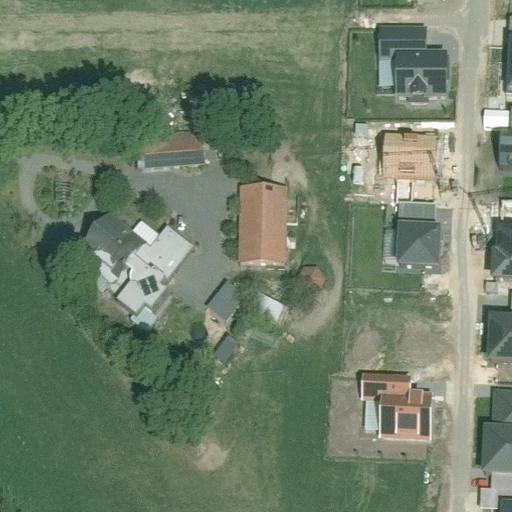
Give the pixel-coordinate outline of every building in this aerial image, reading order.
[(392,57),(427,58),(427,35),(380,35),(380,67),(392,67),(392,57)] [(501,95),(511,95),(511,44),(509,44),(503,44),(501,95)] [(392,103),(444,104),(444,58),(427,58),(392,57),(392,67),(392,103)] [(495,171),(511,171),(511,136),(509,137),(495,137),(495,171)] [(384,182),(433,184),(435,140),(386,138),(384,182)] [(206,171),(206,142),(139,143),(140,173),(206,171)] [(239,192),(238,269),(285,269),(286,192),(239,192)] [(436,211),(401,209),(399,234),(434,235),(436,211)] [(112,217),(75,264),(111,292),(107,298),(137,321),(131,328),(149,342),(161,327),(155,322),(171,302),(164,296),(199,251),(170,229),(163,238),(143,222),(134,234),(112,217)] [(397,270),(436,271),(437,235),(434,235),(399,234),(397,270)] [(511,289),(511,236),(500,236),(499,258),(491,260),(489,288),(511,289)] [(300,271),(299,293),(321,293),(321,271),(300,271)] [(228,286),(208,315),(229,329),(249,300),(228,286)] [(264,304),(253,326),(274,336),(284,314),(264,304)] [(491,323),(489,368),(511,369),(511,324),(491,323)] [(412,382),(364,381),(364,404),(382,405),(380,445),(432,447),(434,400),(412,399),(412,382)] [(476,479),(511,481),(511,394),(491,394),(489,431),(478,431),(476,479)]
